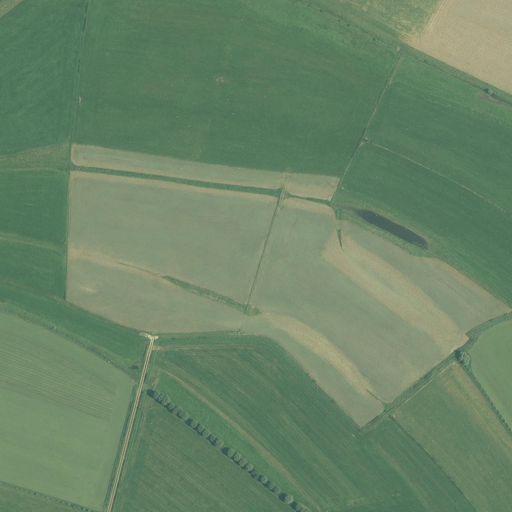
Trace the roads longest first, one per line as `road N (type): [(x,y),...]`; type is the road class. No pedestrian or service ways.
road 1 (track): [(289,170),(242,333),(152,337),(0,282)]
road 2 (track): [(149,349),(204,339),(271,343),(359,430),(453,358)]
road 3 (track): [(153,333),(108,511)]
road 4 (track): [(0,308),(141,381)]
